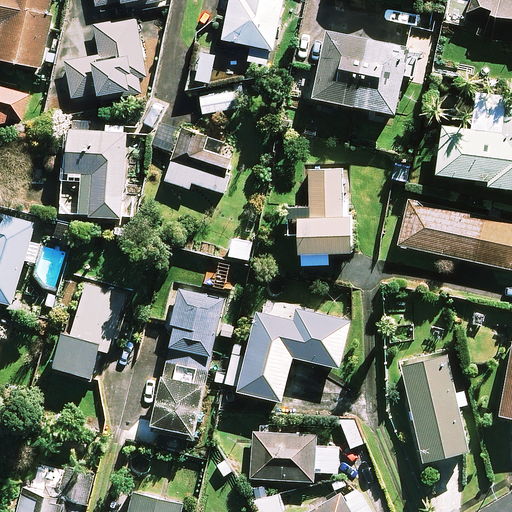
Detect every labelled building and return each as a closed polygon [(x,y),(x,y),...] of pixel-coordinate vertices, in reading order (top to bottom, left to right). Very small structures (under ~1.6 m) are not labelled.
[(53,0),(0,0),(0,24),(2,25),(0,37),(0,60),(44,69),(55,17),(50,16),(53,0)] [(125,9),(167,1),(166,0),(95,0),(97,8),(124,3),(125,6),(125,9)] [(276,52),(286,0),(232,0),(224,41),(276,52)] [(511,0),(472,0),(464,22),(480,27),(477,35),(493,41),(511,42),(511,0)] [(377,20),(334,12),(317,100),(398,116),(411,49),(373,42),(377,20)] [(101,101),(143,94),(141,79),(149,78),(138,18),(95,25),(100,56),(67,62),(74,100),(100,95),(100,98),(101,101)] [(0,125),(8,124),(9,118),(25,122),(32,95),(0,86),(0,125)] [(237,109),(233,89),(200,95),(204,115),(237,109)] [(490,187),(511,189),(511,108),(484,106),(481,132),(444,127),(438,176),(490,182),(490,187)] [(180,129),(162,124),(155,147),(173,153),(180,129)] [(122,219),(128,134),(70,130),(67,173),(84,174),(94,175),(91,215),(91,217),(122,219)] [(208,137),(183,130),(167,182),(191,190),(193,184),(226,194),(236,161),(204,151),(208,137)] [(312,209),(290,209),(290,237),(302,237),(303,266),(330,266),(330,254),(353,254),(353,204),(344,204),(344,168),(311,168),(312,209)] [(94,175),(84,174),(81,214),(91,215),(94,175)] [(511,222),(410,200),(400,246),(511,270),(511,222)] [(38,224),(0,213),(0,301),(15,306),(38,224)] [(253,243),(234,240),(231,257),(250,261),(253,243)] [(128,294),(88,283),(76,329),(68,326),(57,369),(95,378),(102,350),(113,352),(128,294)] [(152,425),(197,435),(218,336),(231,339),(235,319),(222,316),(226,298),(181,289),(152,425)] [(352,322),(297,309),(294,321),(258,312),(239,392),(284,402),(295,358),(341,369),(352,322)] [(457,393),(448,355),(403,366),(426,463),(470,452),(460,407),(469,405),(465,391),(457,393)] [(511,358),(501,416),(511,418),(511,358)] [(107,421),(86,416),(83,430),(104,434),(107,421)] [(365,444),(356,419),(343,424),(352,449),(365,444)] [(317,448),(318,436),(254,432),(251,478),(315,482),(316,473),(338,474),(340,449),(317,448)] [(88,438),(67,433),(64,446),(85,452),(88,438)] [(155,456),(139,453),(135,472),(151,475),(155,456)] [(87,511),(96,477),(65,469),(64,472),(37,465),(31,490),(22,487),(15,511),(87,511)] [(206,478),(191,476),(188,497),(203,499),(206,478)] [(182,511),(185,505),(135,493),(130,511),(182,511)] [(352,511),(347,502),(342,493),(309,511),(352,511)] [(347,502),(352,511),(372,511),(362,493),(347,502)] [(283,511),(280,495),(259,500),(261,511),(283,511)]
